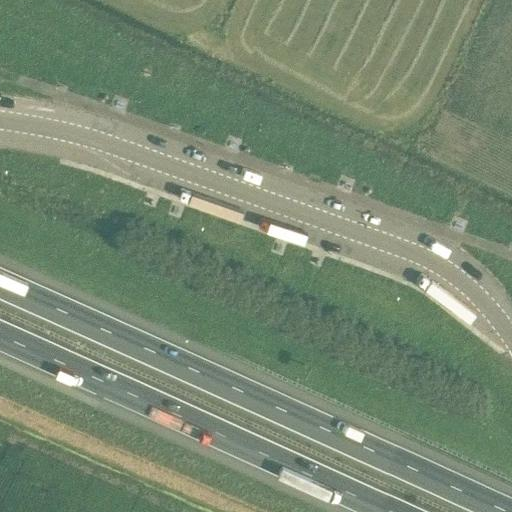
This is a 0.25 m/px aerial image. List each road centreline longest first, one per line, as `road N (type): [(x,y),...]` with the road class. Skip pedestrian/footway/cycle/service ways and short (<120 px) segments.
road 1 (motorway): [(502,511),(0,287)]
road 2 (motorway): [(0,339),(384,511)]
